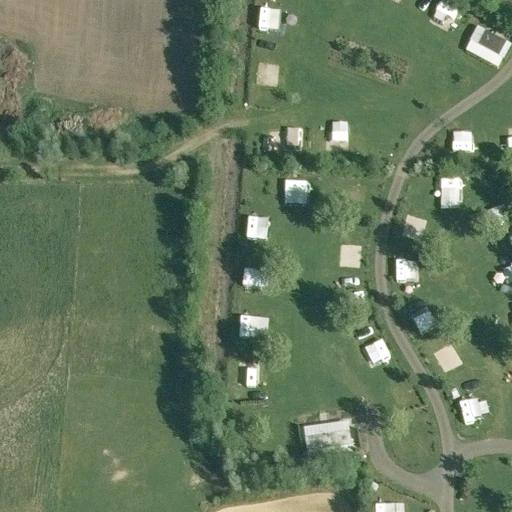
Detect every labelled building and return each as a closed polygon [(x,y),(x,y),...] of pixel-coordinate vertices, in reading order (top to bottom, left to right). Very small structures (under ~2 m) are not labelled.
[(440,0),(432,9),(449,24),(462,9),(451,0),(440,0)] [(262,9),(262,28),(290,28),(290,10),(262,9)] [(478,47),(499,58),(507,44),(485,33),(478,47)] [(287,80),(288,60),(258,59),(258,79),(287,80)] [(331,150),(350,148),(349,124),(330,126),(331,150)] [(302,147),(303,127),(285,127),(284,146),(302,147)] [(298,175),(299,194),(317,193),(316,174),(298,175)] [(428,198),(447,196),(445,177),(427,179),(428,198)] [(503,199),(486,184),(468,204),(485,219),(503,199)] [(252,200),(254,213),(271,211),(270,199),(252,200)] [(407,223),(397,236),(412,247),(422,234),(407,223)] [(354,254),(367,255),(368,229),(355,229),(354,254)] [(246,238),(247,255),(265,254),(264,237),(246,238)] [(405,305),(418,302),(414,280),(401,282),(405,305)] [(370,281),(340,283),(341,299),(360,298),(361,308),(372,307),(370,281)] [(265,283),(243,284),(244,305),(266,304),(265,283)] [(452,378),(461,403),(481,396),(471,371),(452,378)] [(409,407),(421,401),(408,376),(396,382),(409,407)] [(260,380),(241,379),(241,400),(259,400),(260,380)] [(305,440),(307,453),(351,447),(349,434),(305,440)] [(408,461),(426,468),(433,451),(415,443),(408,461)]
